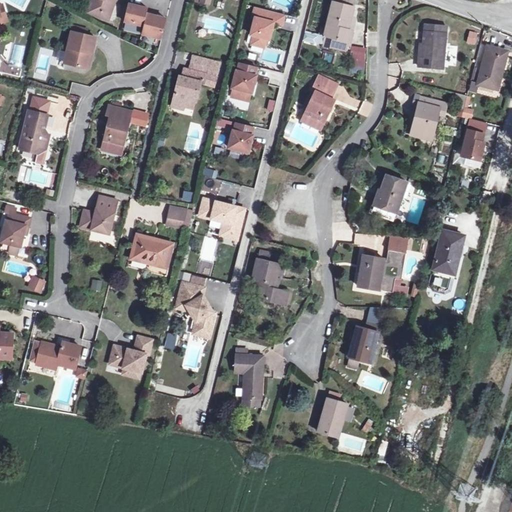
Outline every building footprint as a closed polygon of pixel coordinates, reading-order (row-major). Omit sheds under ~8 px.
[(106,0),(104,0),(97,0),(92,14),(114,23),(116,16),(103,11),(106,0)] [(104,0),(106,0),(103,11),(116,16),(121,0),(104,0)] [(354,8),(353,8),(355,1),(351,0),(337,0),(337,3),(335,3),(328,27),(336,29),(334,40),(324,37),(323,44),(348,51),(353,34),(347,32),(349,25),(354,8)] [(0,23),(4,22),(14,19),(13,11),(6,12),(4,6),(0,7),(0,23)] [(154,10),(134,6),(130,23),(150,28),(154,10)] [(288,19),(259,12),(257,21),(259,21),(255,38),(258,38),(256,47),(268,50),(270,42),(273,42),(276,31),(277,26),(286,28),(288,19)] [(162,16),(153,14),(148,36),(168,41),(173,21),(167,19),(167,17),(162,16),(162,18),(161,18),(162,16)] [(355,27),(349,25),(347,32),(353,34),(355,27)] [(328,27),(324,37),(334,40),(336,29),(328,27)] [(429,63),(424,62),(424,69),(448,71),(449,29),(428,29),(429,49),(429,63)] [(474,45),(478,33),(469,31),(466,43),(474,45)] [(80,33),(72,65),(93,69),(97,54),(99,54),(103,38),(80,33)] [(365,67),(365,47),(350,47),(350,67),(365,67)] [(511,55),(494,50),(485,86),(500,91),(504,77),(508,78),(511,61),(511,55)] [(197,60),(194,71),(211,74),(213,65),(197,60)] [(261,70),(244,65),(242,74),(240,73),(236,90),(256,95),(259,82),(260,78),(259,78),(261,70)] [(192,96),(200,98),(202,99),(207,82),(209,83),(211,74),(194,71),(192,79),(188,78),(184,77),(176,105),(189,109),(189,107),(192,96)] [(319,86),(317,91),(320,93),(312,109),(308,114),(325,124),(337,102),(334,100),(337,95),(319,86)] [(308,107),(312,109),(320,93),(317,91),(308,107)] [(468,109),(470,97),(460,95),(456,116),(471,119),(473,110),(468,109)] [(197,109),(200,98),(192,96),(189,107),(197,109)] [(427,98),(425,105),(432,107),(435,100),(427,98)] [(272,111),(275,101),(269,99),(266,110),(272,111)] [(421,116),(419,124),(417,131),(437,136),(442,118),(444,110),(451,112),(453,104),(435,100),(432,107),(425,105),(419,104),(416,114),(421,116)] [(239,109),(247,111),(249,103),(241,101),(239,109)] [(118,122),(111,146),(130,150),(139,116),(114,109),(111,119),(118,122)] [(449,119),(451,112),(444,110),(442,118),(449,119)] [(31,153),(38,155),(48,152),(52,153),(57,139),(50,137),(54,120),(36,114),(28,145),(31,153)] [(325,124),(308,114),(305,121),(321,130),(325,124)] [(413,123),(419,124),(421,116),(416,114),(413,123)] [(467,119),(461,158),(482,161),(488,123),(467,119)] [(257,129),(240,125),(238,133),(237,133),(233,150),(252,155),(256,141),(257,138),(255,137),(257,129)] [(435,143),(437,136),(417,131),(415,138),(435,143)] [(130,150),(111,146),(110,150),(128,156),(130,150)] [(459,184),(479,189),(484,172),(463,167),(459,184)] [(382,200),(379,208),(402,215),(411,185),(393,179),(385,201),(382,200)] [(88,215),(83,232),(112,239),(121,204),(104,200),(100,218),(88,215)] [(249,211),(208,200),(203,217),(228,224),(224,237),(241,242),(248,215),(249,211)] [(172,222),(189,225),(192,208),(176,205),(172,222)] [(32,229),(37,229),(39,222),(17,216),(15,224),(12,224),(7,244),(27,250),(30,235),(32,229)] [(468,236),(448,231),(438,269),(440,270),(436,285),(440,291),(448,292),(452,291),(457,274),(458,274),(468,236)] [(143,235),(138,258),(174,267),(180,243),(143,235)] [(259,250),(257,258),(266,259),(267,251),(259,250)] [(388,261),(367,258),(362,289),(383,292),(397,294),(398,284),(399,280),(405,281),(410,255),(392,252),(390,263),(388,263),(388,261)] [(260,265),(256,280),(263,282),(258,301),(269,304),(268,307),(289,313),(293,298),(276,294),(279,283),(282,284),(285,272),(260,265)] [(91,279),(90,290),(100,291),(102,281),(91,279)] [(43,296),(48,286),(40,282),(40,283),(38,282),(33,290),(35,291),(35,292),(43,296)] [(209,289),(187,283),(180,308),(194,312),(200,323),(197,335),(214,339),(220,313),(217,312),(212,304),(207,296),(209,289)] [(410,296),(416,297),(419,284),(414,283),(410,296)] [(412,287),(398,284),(397,294),(410,296),(412,287)] [(459,316),(466,303),(458,298),(450,312),(459,316)] [(380,327),(385,311),(370,306),(365,323),(380,327)] [(376,365),(384,334),(382,334),(384,329),(371,325),(369,330),(362,328),(354,359),(376,365)] [(0,359),(4,360),(18,361),(19,337),(5,336),(5,332),(0,332),(0,359)] [(175,349),(176,334),(167,333),(165,348),(175,349)] [(140,351),(120,346),(115,364),(130,368),(128,374),(144,378),(146,372),(147,372),(152,354),(154,355),(158,340),(143,336),(140,351)] [(89,348),(76,345),(70,343),(68,348),(63,347),(49,343),(44,364),(63,369),(64,363),(69,365),(83,368),(89,348)] [(248,378),(248,401),(269,402),(270,358),(253,358),(253,353),(243,353),(242,377),(248,378)] [(269,402),(248,401),(248,409),(269,410),(269,402)] [(329,401),(325,416),(329,416),(325,434),(343,439),(351,407),(329,401)] [(368,433),(374,422),(367,418),(361,430),(368,433)]
